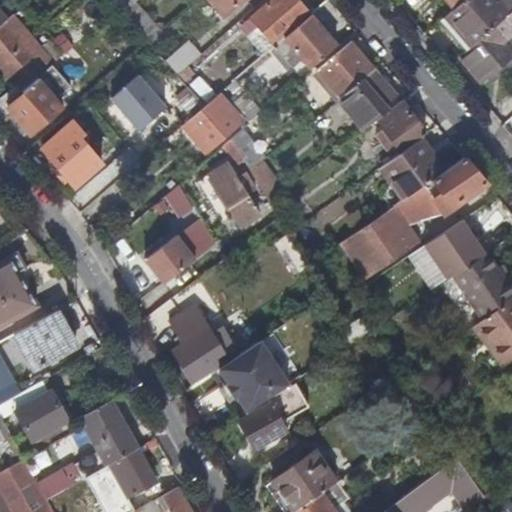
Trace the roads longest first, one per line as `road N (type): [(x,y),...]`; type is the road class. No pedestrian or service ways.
road 1 (residential): [(220,511),(66,242),(0,164)]
road 2 (residential): [(361,0),(511,175)]
